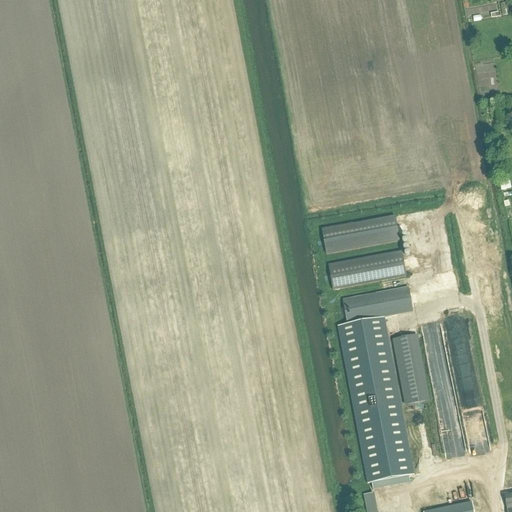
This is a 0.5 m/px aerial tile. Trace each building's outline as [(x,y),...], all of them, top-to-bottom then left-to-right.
[(326,256),(399,242),(394,218),(321,232),(326,256)] [(333,291),(405,277),(400,254),(329,267),(333,291)] [(347,325),(412,313),(408,290),(343,302),(347,325)] [(367,485),(414,476),(384,320),(338,329),(367,485)] [(405,406),(429,402),(416,337),(393,341),(405,406)] [(363,497),(366,511),(376,511),(373,495),(363,497)]
